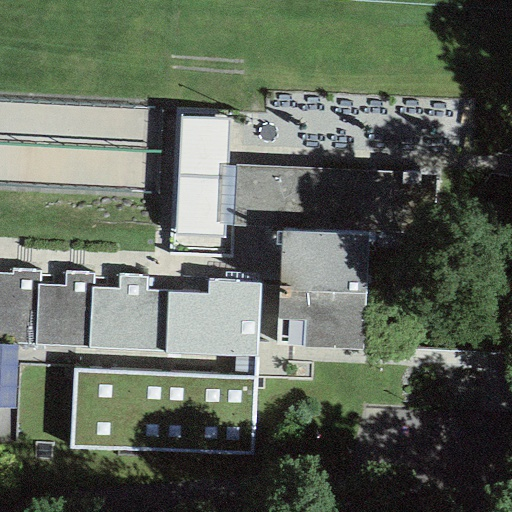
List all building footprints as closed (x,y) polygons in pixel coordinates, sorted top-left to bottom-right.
[(106,144),(107,91),(0,88),(0,173),(152,177),(153,145),(106,144)] [(228,119),(179,117),(174,232),(166,232),(165,253),(230,256),(231,227),(223,227),(226,165),(228,119)] [(234,165),(226,165),(223,227),(231,227),(234,165)] [(390,172),(234,165),(231,227),(280,230),(274,345),(361,350),(366,235),(387,236),(390,172)] [(256,357),(259,284),(207,282),(207,295),(144,293),(144,276),(119,275),(118,289),(91,288),(91,275),(64,274),(64,287),(37,286),(37,271),(10,270),(10,274),(0,273),(0,343),(164,350),(164,353),(256,357)] [(255,376),(72,369),(68,449),(252,456),(255,376)]
